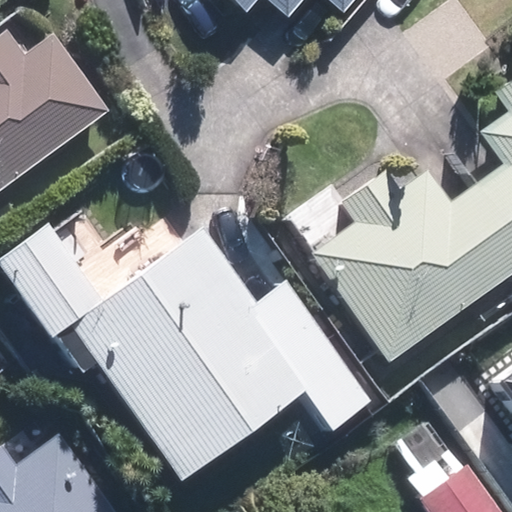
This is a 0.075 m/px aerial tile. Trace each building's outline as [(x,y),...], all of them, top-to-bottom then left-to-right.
[(0,175),(99,105),(46,32),(18,52),(6,35),(0,39),(0,175)] [(384,352),(511,261),(511,79),(500,88),(511,105),(511,112),(486,131),(505,158),(443,202),(422,173),(392,195),(376,172),(344,195),(360,217),(313,251),(384,352)] [(43,224),(0,253),(0,256),(44,321),(60,309),(171,473),(302,384),(326,418),(359,396),(280,279),(243,304),(194,231),(94,299),(43,224)] [(479,421),(472,426),(511,480),(511,387),(504,376),(466,403),(479,421)] [(0,511),(106,511),(56,440),(0,478),(0,511)] [(490,511),(462,468),(421,495),(432,511),(490,511)]
